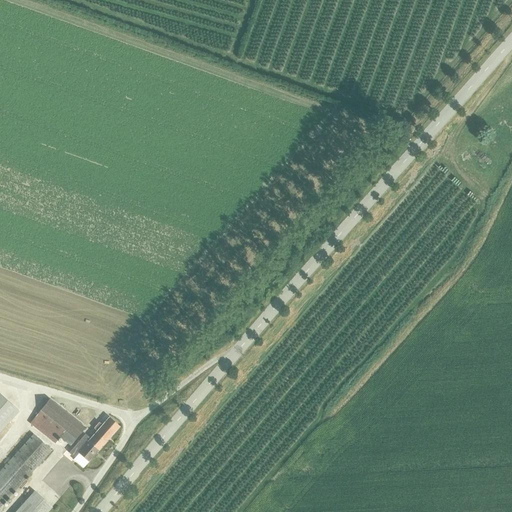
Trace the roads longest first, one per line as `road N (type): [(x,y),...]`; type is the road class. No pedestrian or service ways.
road 1 (tertiary): [(244,343),(511,41)]
road 2 (tertiary): [(100,511),(244,343)]
road 3 (unclassified): [(0,376),(137,419)]
road 4 (unclassified): [(137,419),(244,343)]
road 5 (track): [(511,49),(458,131),(460,163)]
